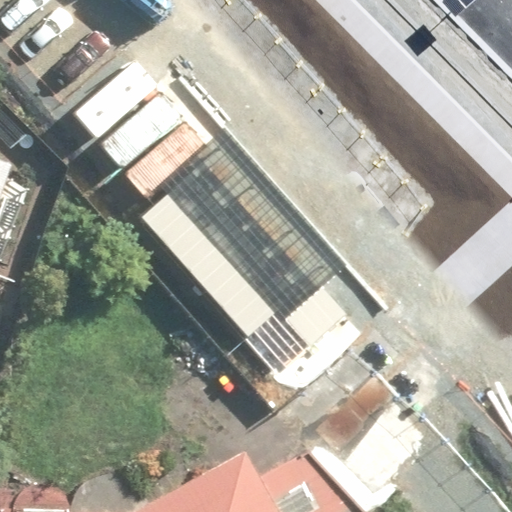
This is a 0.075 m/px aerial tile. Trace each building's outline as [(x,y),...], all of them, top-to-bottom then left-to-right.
[(0,0),(0,44),(52,63),(64,28),(104,42),(119,0),(0,0)] [(311,0),(340,35),(381,0),(311,0)] [(511,37),(339,89),(371,195),(511,152),(511,37)] [(26,135),(0,108),(0,138),(10,150),(26,135)] [(0,205),(14,164),(0,159),(0,205)] [(334,340),(253,253),(199,303),(280,390),(334,340)] [(330,441),(377,495),(433,446),(387,392),(330,441)] [(279,511),(242,445),(128,509),(59,507),(58,511),(279,511)]
